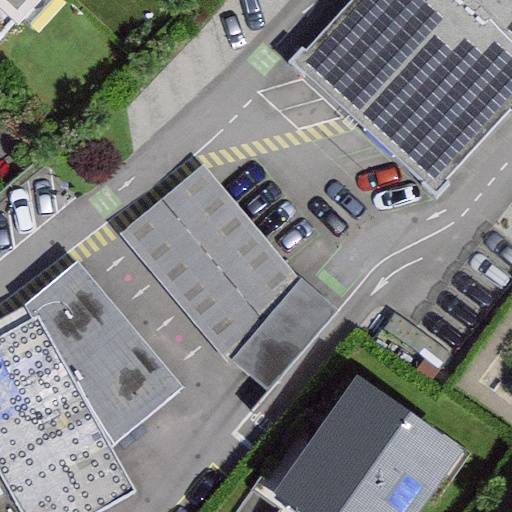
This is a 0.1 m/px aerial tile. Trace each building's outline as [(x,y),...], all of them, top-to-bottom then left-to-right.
[(0,0),(0,9),(19,26),(42,0),(0,0)] [(511,0),(360,0),(300,63),(437,194),(511,115),(511,0)] [(209,167),(124,237),(241,378),(326,309),(209,167)] [(182,384),(75,258),(23,304),(0,316),(0,511),(86,511),(133,485),(111,444),(182,384)] [(414,511),(462,443),(356,370),(273,488),(299,506),(295,511),(414,511)]
